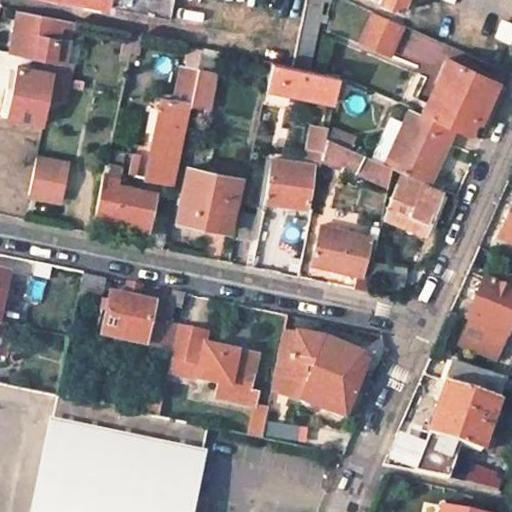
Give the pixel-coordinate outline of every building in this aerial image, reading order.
[(77,0),(103,5),(102,12),(147,21),(151,0),(77,0)] [(304,0),(287,0),(275,62),(291,65),(304,0)] [(321,0),(304,0),(291,65),(307,68),(317,20),(321,0)] [(325,21),(329,0),(321,0),(317,20),(325,21)] [(376,0),(377,1),(398,11),(402,0),(376,0)] [(62,18),(18,8),(9,48),(57,59),(61,40),(57,39),(62,18)] [(374,11),(361,41),(392,56),(406,26),(374,11)] [(67,41),(61,40),(57,59),(64,61),(67,41)] [(189,105),(209,109),(218,59),(200,55),(190,105),(189,105)] [(444,87),(430,117),(457,130),(465,133),(470,123),(475,126),(484,105),(495,83),(455,63),(444,59),(434,82),(444,87)] [(275,62),(271,61),(266,84),(333,99),(338,75),(307,68),(291,65),(275,62)] [(52,72),(17,65),(8,114),(42,122),(52,72)] [(420,113),(430,117),(444,87),(434,82),(420,113)] [(190,105),(162,99),(145,177),(173,183),(189,105),(190,105)] [(420,113),(411,109),(386,165),(389,166),(426,183),(436,161),(445,141),(451,144),(457,130),(430,117),(420,113)] [(355,137),(335,129),(330,140),(350,149),(355,137)] [(330,140),(325,138),(321,153),(385,183),(389,166),(386,165),(350,149),(330,140)] [(67,162),(37,156),(29,192),(60,199),(67,162)] [(311,163),(270,157),(264,202),(306,207),(311,163)] [(124,166),(106,162),(95,217),(147,228),(155,195),(120,186),(124,166)] [(237,179),(187,168),(176,217),(226,229),(237,179)] [(438,192),(397,176),(381,214),(423,232),(438,192)] [(438,192),(423,232),(428,234),(429,231),(443,196),(438,192)] [(511,204),(507,215),(497,239),(511,245),(511,204)] [(237,213),(232,239),(247,243),(253,216),(237,213)] [(375,236),(318,225),(310,262),(355,272),(351,288),(365,291),(368,276),(370,266),(361,265),(365,246),(373,249),(375,236)] [(404,267),(371,259),(370,266),(368,276),(401,283),(404,267)] [(99,298),(104,276),(82,271),(76,300),(96,304),(97,297),(99,298)] [(505,287),(483,277),(474,296),(465,317),(469,318),(500,331),(498,336),(504,339),(511,319),(511,280),(509,279),(505,287)] [(171,307),(108,293),(100,334),(171,350),(177,326),(167,323),(171,307)] [(500,331),(469,318),(460,342),(496,358),(504,339),(498,336),(500,331)] [(248,393),(255,355),(235,351),(234,352),(203,345),(205,332),(177,326),(171,350),(169,360),(197,366),(194,378),(217,383),(213,399),(253,408),(254,406),(256,395),(248,393)] [(322,338),(281,329),(270,388),(342,418),(366,362),(361,354),(322,338)] [(166,372),(194,378),(197,366),(169,360),(166,372)] [(501,379),(448,360),(442,379),(496,398),(501,379)] [(496,398),(442,379),(434,402),(412,469),(498,488),(505,475),(456,450),(459,444),(480,451),(496,398)] [(188,511),(206,427),(140,413),(108,406),(55,394),(30,511),(188,511)] [(142,402),(110,395),(108,406),(140,413),(142,402)] [(266,408),(254,406),(253,408),(247,436),(260,439),(266,408)]
